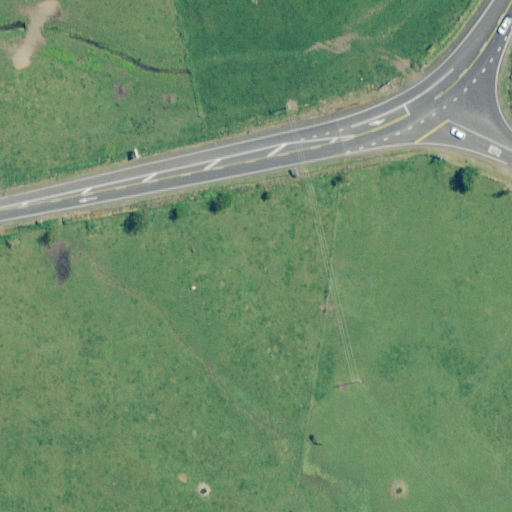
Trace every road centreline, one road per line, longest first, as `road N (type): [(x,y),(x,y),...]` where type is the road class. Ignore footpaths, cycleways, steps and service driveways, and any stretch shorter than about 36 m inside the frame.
road 1 (secondary): [(420,104),(316,140),(0,209)]
road 2 (secondary): [(420,104),(465,71),(511,0)]
